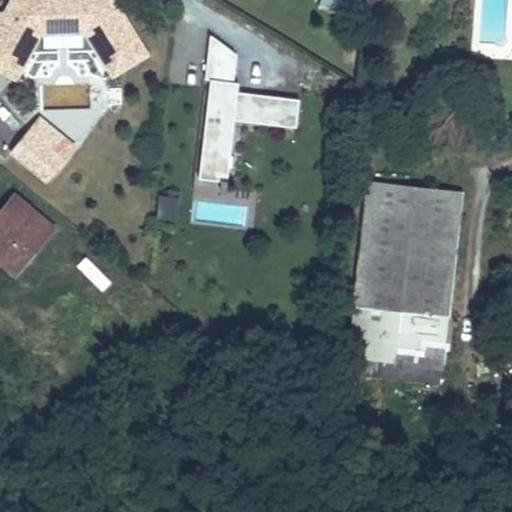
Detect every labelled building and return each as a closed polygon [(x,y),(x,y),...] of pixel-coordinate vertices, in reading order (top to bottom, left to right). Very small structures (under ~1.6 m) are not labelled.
[(0,63),(21,74),(44,30),(92,28),(119,70),(152,49),(120,0),(16,0),(10,12),(2,12),(0,16),(0,63)] [(242,47),(214,44),(211,72),(217,73),(209,156),(232,158),(233,143),(238,143),(240,126),(235,125),(236,112),(304,118),(307,90),(244,84),(239,84),(240,74),(242,47)] [(69,132),(45,114),(36,126),(59,144),(69,132)] [(59,144),(36,126),(19,148),(56,177),(73,156),(59,144)] [(230,174),(232,158),(209,156),(208,172),(230,174)] [(448,347),(467,197),(371,184),(353,335),(448,347)] [(63,217),(25,186),(0,215),(0,250),(22,268),(63,217)] [(175,219),(178,194),(159,192),(156,217),(175,219)] [(99,290),(110,280),(86,254),(75,264),(99,290)] [(353,335),(348,379),(443,391),(448,347),(353,335)]
